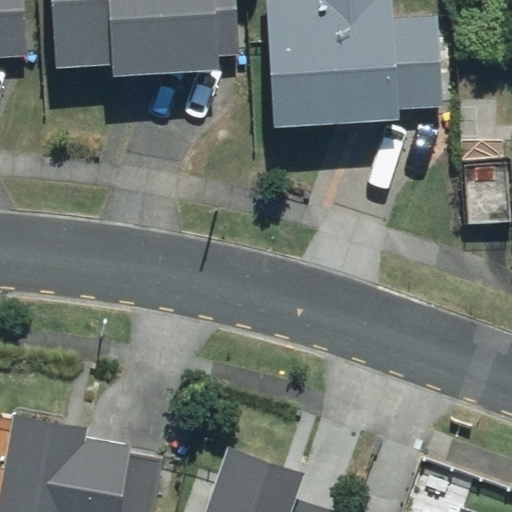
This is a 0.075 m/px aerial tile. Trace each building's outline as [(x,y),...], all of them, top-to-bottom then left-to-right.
[(44,0),(46,75),(103,74),(103,89),(208,86),(205,0),(44,0)] [(384,133),(384,0),(258,0),(257,132),(384,133)] [(507,226),(510,165),(465,163),(463,224),(507,226)] [(147,511),(159,457),(3,424),(0,437),(0,511),(147,511)] [(290,479),(218,453),(195,511),(311,511),(281,501),(290,479)]
